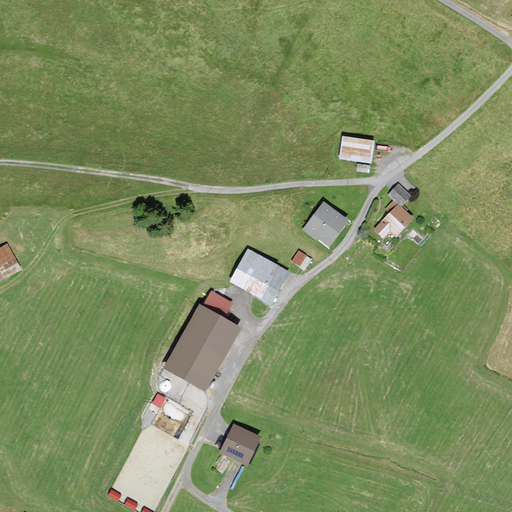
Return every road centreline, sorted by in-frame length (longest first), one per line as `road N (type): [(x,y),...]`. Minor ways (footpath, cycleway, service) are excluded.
road 1 (residential): [(225,511),(191,489),(188,461),(262,322),(340,249),(379,185)]
road 2 (unclassified): [(379,185),(216,190),(0,162)]
road 3 (residential): [(379,185),(511,70)]
